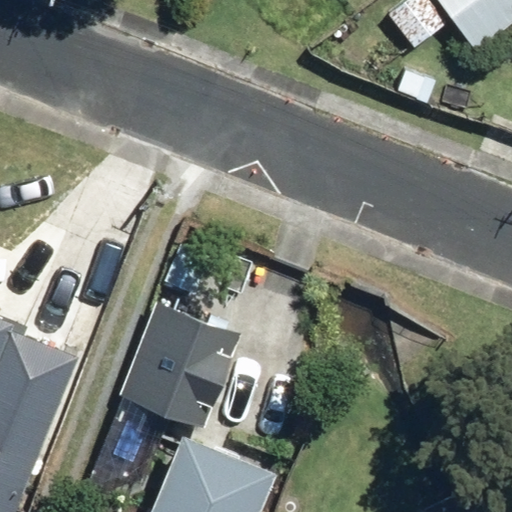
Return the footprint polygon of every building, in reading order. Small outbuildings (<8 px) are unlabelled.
[(511,9),(511,0),(405,0),(384,17),(410,49),(447,18),(469,45),(511,9)] [(426,101),(434,80),(401,67),(393,89),(426,101)] [(236,332),(154,300),(114,401),(196,433),(236,332)] [(0,466),(32,374),(0,363),(0,466)] [(102,429),(82,471),(133,495),(153,453),(102,429)] [(259,511),(274,475),(175,434),(142,511),(109,511),(104,510),(102,511),(259,511)]
